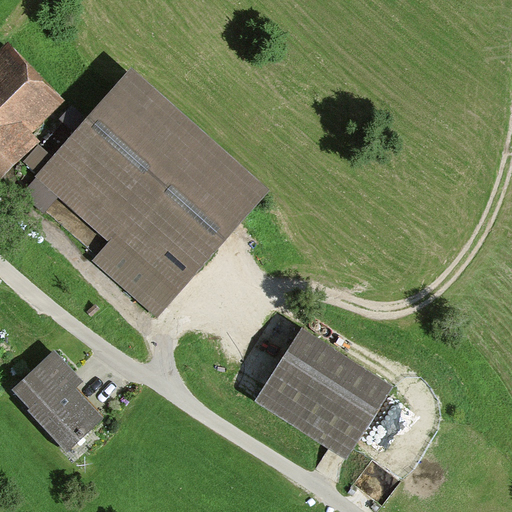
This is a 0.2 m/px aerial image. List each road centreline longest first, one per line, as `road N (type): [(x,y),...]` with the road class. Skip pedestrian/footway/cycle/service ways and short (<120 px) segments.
road 1 (track): [(511,152),(493,222),(461,276),(427,307),(394,319),(276,295),(198,317),(176,336),(153,384)]
road 2 (unclassified): [(346,511),(63,323),(0,266)]
